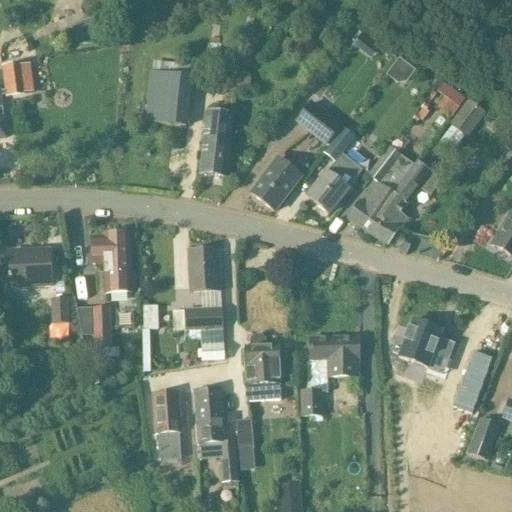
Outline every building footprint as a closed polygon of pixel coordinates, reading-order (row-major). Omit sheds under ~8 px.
[(30,66),(22,67),(1,70),(5,98),(34,93),(30,66)] [(187,130),(192,79),(149,75),(144,125),(187,130)] [(229,96),(250,95),(248,75),(227,77),(229,96)] [(436,94),(458,110),(466,100),(444,84),(436,94)] [(467,102),(448,127),(466,141),(485,116),(467,102)] [(325,149),(342,128),(310,103),(294,124),(325,149)] [(227,161),(232,117),(206,115),(199,176),(225,179),(227,161)] [(323,155),(335,165),(326,175),(306,200),(327,217),(362,172),(341,156),(353,141),(342,132),(323,155)] [(366,235),(378,219),(377,218),(405,180),(392,170),(400,159),(389,150),(368,178),(378,185),(365,203),(362,201),(347,221),(366,235)] [(300,179),(278,161),(250,196),(273,214),(300,179)] [(431,176),(416,165),(405,180),(377,218),(378,219),(366,235),(387,248),(407,222),(398,215),(404,207),(407,209),(431,176)] [(490,250),(511,264),(511,219),(511,218),(490,250)] [(105,299),(131,298),(129,236),(103,237),(103,239),(91,240),(92,266),(104,265),(105,299)] [(201,362),(223,361),(221,310),(220,310),(220,295),(218,251),(187,253),(189,296),(201,295),(201,312),(184,313),(185,333),(187,333),(200,332),(201,362)] [(50,283),(48,253),(9,255),(10,285),(50,283)] [(50,302),(51,327),(69,326),(68,301),(50,302)] [(142,307),(143,331),(166,330),(165,306),(142,307)] [(110,337),(109,310),(92,310),(92,312),(82,313),(82,330),(92,330),(92,337),(110,337)] [(404,359),(410,345),(449,359),(454,347),(437,341),(440,333),(412,323),(405,343),(398,340),(392,355),(404,359)] [(279,386),(277,349),(267,349),(266,342),(261,337),(254,337),(249,342),(250,350),(245,350),(247,386),(244,387),(246,403),(259,402),(280,400),(279,386)] [(321,381),(313,381),(313,393),(300,393),(300,419),(322,419),(322,395),(327,395),(327,380),(358,380),(357,342),(310,342),(310,363),(321,363),(321,381)] [(120,350),(97,351),(97,358),(120,357),(120,350)] [(473,354),(452,409),(471,416),(492,361),(473,354)] [(221,486),(239,485),(235,443),(224,444),(220,392),(193,395),(198,446),(201,446),(202,455),(218,454),(221,486)] [(178,395),(152,397),(156,453),(181,451),(180,435),(178,395)] [(511,402),(509,402),(501,420),(511,424),(511,402)] [(430,416),(422,442),(460,453),(467,426),(430,416)] [(499,428),(480,421),(467,456),(486,463),(499,428)] [(238,452),(253,451),(250,422),(236,423),(238,452)] [(279,511),(300,511),(298,487),(277,489),(279,511)]
